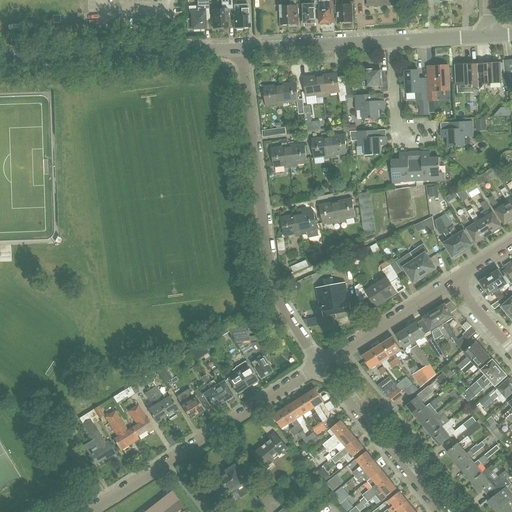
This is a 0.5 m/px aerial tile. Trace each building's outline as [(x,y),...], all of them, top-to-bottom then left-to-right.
[(187,20),(187,29),(188,30),(192,29),(192,30),(205,30),(204,20),(204,7),(209,7),(208,0),(196,0),(197,8),(189,9),(189,20),(187,20)] [(214,20),(213,20),(213,29),(228,28),(227,20),(228,20),(228,10),(232,9),(232,5),(231,0),(220,0),(221,9),(214,9),(214,20)] [(280,0),(281,9),(281,26),(289,25),(289,27),(296,27),(296,25),(297,25),(297,6),(290,6),(289,4),(287,4),(286,0),(280,0)] [(308,0),(309,4),(302,5),(303,25),(305,24),(305,27),(314,26),(314,24),(316,24),(315,5),(315,0),(308,0)] [(315,0),(315,5),(319,5),(320,24),(325,24),(326,24),(327,25),(328,25),(329,25),(330,25),(331,24),(332,23),(331,1),(323,2),(323,0),(315,0)] [(335,0),(336,13),(338,13),(338,23),(344,23),(350,23),(350,22),(351,22),(351,5),(342,5),(341,0),(335,0)] [(241,15),(235,15),(235,29),(242,29),(242,28),(248,27),(248,10),(248,9),(247,4),(240,5),(241,15)] [(483,64),(478,64),(478,69),(479,92),(486,92),(485,84),(501,83),(500,63),(483,64)] [(472,64),(456,65),(456,85),(472,84),(472,93),(479,92),(478,69),(478,64),(472,64)] [(428,83),(429,101),(437,101),(437,91),(449,91),(448,66),(433,66),(434,83),(428,83)] [(364,76),(366,76),(367,87),(381,86),(381,92),(388,91),(387,81),(381,81),(380,69),(373,70),(372,69),(371,70),(371,68),(363,68),(364,76)] [(405,94),(406,94),(416,93),(416,101),(427,100),(426,83),(418,84),(418,71),(404,72),(405,94)] [(345,96),(346,96),(345,85),(345,83),(338,84),(337,74),(320,76),(323,97),(330,96),(330,94),(338,93),(339,102),(346,101),(345,96)] [(323,97),(320,76),(303,78),(306,98),(316,96),(317,98),(323,97)] [(296,83),(280,85),(282,106),(289,105),(289,104),(298,103),(300,113),(304,113),(304,106),(303,99),(298,100),(296,83)] [(351,84),(345,85),(346,96),(353,96),(351,84)] [(282,106),(280,85),(263,87),(266,106),(276,105),(277,107),(282,106)] [(384,110),(384,102),(372,102),(371,95),(354,96),(355,111),(361,111),(362,120),(378,119),(378,110),(384,110)] [(437,101),(429,101),(429,113),(439,113),(438,101),(437,101)] [(511,116),(511,107),(502,107),(493,117),(511,116)] [(472,122),(452,123),(453,129),(441,130),(441,139),(447,138),(447,147),(465,146),(464,137),(473,137),(472,122)] [(285,128),(262,131),(263,137),(286,134),(285,128)] [(357,141),(357,147),(364,147),(364,156),(381,155),(380,146),(386,146),(386,137),(374,138),(373,131),(350,132),(351,142),(357,141)] [(328,137),(331,158),(337,157),(337,156),(347,154),(345,135),(328,137)] [(314,159),(324,157),(324,159),(331,158),(328,137),(311,139),(314,159)] [(287,147),(290,168),(297,167),(297,165),(306,164),(304,145),(287,147)] [(274,168),(285,166),(285,168),(290,168),(287,147),(271,149),(274,168)] [(422,165),(415,166),(416,182),(430,181),(430,182),(443,181),(443,174),(440,174),(439,158),(429,158),(429,152),(421,152),(422,165)] [(391,183),(416,182),(415,166),(408,166),(408,153),(399,154),(400,160),(390,160),(391,183)] [(489,180),(499,174),(495,168),(486,174),(489,180)] [(476,180),(479,185),(485,181),(483,176),(476,180)] [(465,187),(468,193),(478,188),(474,181),(465,187)] [(437,186),(428,187),(428,195),(438,194),(437,186)] [(454,191),(458,197),(466,192),(463,187),(454,191)] [(507,203),(503,205),(511,218),(511,199),(505,188),(500,191),(507,203)] [(511,221),(511,218),(503,205),(499,208),(492,196),(487,199),(504,225),(507,223),(508,224),(511,221)] [(334,202),(339,223),(346,222),(346,219),(355,217),(350,198),(334,202)] [(484,201),(479,204),(483,210),(480,213),(483,218),(493,233),(498,230),(497,229),(501,227),(492,214),(484,201)] [(322,225),(334,222),(334,224),(339,223),(334,202),(318,205),(322,225)] [(296,214),(300,235),(305,234),(306,238),(317,236),(312,211),(307,212),(306,208),(295,211),(296,214)] [(467,212),(475,224),(483,238),(486,236),(487,237),(493,233),(483,218),(479,221),(472,209),(467,212)] [(295,236),(300,235),(296,214),(279,218),(283,237),(295,234),(295,236)] [(483,238),(475,224),(471,226),(463,214),(459,217),(475,243),(478,241),(479,242),(483,239),(482,238),(483,238)] [(441,217),(435,220),(437,230),(440,235),(444,233),(449,240),(444,243),(448,251),(452,257),(454,256),(455,257),(458,255),(458,253),(463,250),(445,225),(441,217)] [(431,218),(423,222),(428,233),(434,230),(431,218)] [(451,221),(445,225),(463,250),(467,248),(468,249),(471,247),(471,245),(472,244),(469,239),(463,231),(459,234),(451,221)] [(284,238),(277,239),(278,252),(285,251),(284,238)] [(380,250),(378,247),(376,243),(370,246),(373,253),(380,250)] [(409,253),(424,276),(425,276),(425,275),(436,269),(426,254),(428,252),(423,244),(409,253)] [(405,269),(411,278),(414,283),(419,279),(420,280),(424,277),(424,276),(409,253),(399,260),(398,258),(390,263),(396,273),(397,274),(405,269)] [(308,266),(305,260),(290,266),(293,272),(308,266)] [(386,277),(375,284),(386,301),(397,294),(391,283),(399,278),(397,274),(396,273),(390,263),(388,260),(380,265),(383,269),(382,270),(386,277)] [(493,274),(489,276),(493,284),(495,283),(500,290),(505,287),(503,285),(508,283),(509,285),(511,283),(511,279),(505,269),(500,273),(498,270),(497,271),(496,270),(492,273),(493,274)] [(506,300),(500,290),(495,283),(493,284),(489,276),(486,278),(485,277),(481,280),(481,281),(480,282),(485,290),(486,289),(489,295),(493,292),(501,304),(506,300)] [(323,279),(324,287),(316,288),(319,308),(320,308),(320,309),(322,308),(323,316),(328,315),(329,319),(335,318),(334,314),(350,311),(349,302),(348,302),(345,283),(334,285),(332,277),(323,279)] [(375,308),(386,301),(375,284),(365,290),(360,283),(354,287),(356,296),(360,303),(369,297),(375,308)] [(508,313),(511,309),(511,296),(507,301),(506,300),(501,304),(502,306),(504,309),(503,311),(506,314),(508,313)] [(433,310),(443,325),(444,327),(447,331),(446,332),(450,339),(451,340),(452,339),(455,343),(459,347),(467,340),(476,331),(471,326),(462,335),(463,336),(458,340),(451,330),(452,327),(450,324),(447,324),(446,322),(453,318),(445,305),(443,305),(443,304),(438,307),(439,308),(434,311),(433,310)] [(432,331),(443,325),(433,310),(433,311),(434,312),(429,314),(429,313),(424,316),(425,317),(424,318),(427,323),(432,331)] [(417,322),(406,329),(414,341),(425,335),(417,322)] [(225,328),(229,334),(245,331),(244,325),(225,328)] [(444,327),(440,330),(443,335),(446,341),(450,339),(446,332),(447,331),(444,327)] [(414,341),(406,329),(396,335),(404,348),(414,341)] [(247,331),(245,331),(229,334),(233,339),(248,337),(247,331)] [(443,354),(433,337),(427,340),(438,357),(443,354)] [(390,356),(393,361),(396,366),(401,363),(395,354),(401,350),(393,338),(383,344),(390,356)] [(471,344),(467,340),(459,347),(462,351),(468,346),(471,344)] [(467,356),(457,365),(458,366),(460,369),(464,366),(469,362),(483,349),(480,347),(481,346),(478,342),(477,343),(476,342),(469,348),(464,353),(467,356)] [(207,353),(201,343),(190,349),(196,359),(207,353)] [(249,343),(236,345),(245,359),(246,359),(247,358),(255,372),(260,379),(265,375),(266,377),(270,374),(269,373),(271,372),(265,363),(266,362),(264,358),(263,359),(262,357),(256,361),(252,356),(256,354),(249,343)] [(383,344),(373,350),(380,363),(390,356),(383,344)] [(425,367),(429,364),(418,347),(414,350),(425,367)] [(464,366),(460,369),(464,374),(474,364),(475,365),(478,368),(486,362),(490,358),(489,356),(490,356),(487,352),(486,352),(485,351),(483,349),(469,362),(464,366)] [(370,369),(380,363),(373,350),(362,357),(370,369)] [(245,360),(234,367),(246,387),(251,384),(252,385),(257,382),(256,381),(257,380),(253,374),(245,360)] [(472,392),(479,385),(499,368),(496,365),(497,364),(494,360),(493,361),(493,360),(482,370),(485,374),(462,394),(465,398),(472,392)] [(171,379),(163,365),(156,370),(165,383),(171,379)] [(436,375),(429,365),(422,370),(428,380),(436,375)] [(246,387),(234,367),(231,369),(235,374),(227,379),(237,393),(238,393),(238,394),(243,391),(242,390),(246,387)] [(502,371),(499,368),(479,385),(472,392),(475,396),(491,381),(495,385),(503,379),(506,376),(506,375),(506,374),(503,371),(502,371)] [(428,380),(422,370),(413,375),(420,385),(428,380)] [(149,374),(143,377),(149,388),(157,400),(166,414),(169,419),(176,415),(174,412),(178,409),(169,396),(164,399),(162,397),(155,385),(153,382),(154,382),(155,381),(153,377),(151,378),(149,374)] [(443,374),(437,378),(443,386),(448,383),(443,374)] [(217,405),(222,403),(210,383),(205,375),(202,377),(210,390),(203,394),(212,409),(213,408),(214,410),(218,407),(217,405)] [(510,394),(511,392),(511,382),(509,379),(504,383),(490,395),(488,394),(479,402),(485,408),(502,393),(507,399),(511,396),(510,394)] [(138,380),(129,386),(134,394),(139,391),(136,388),(141,385),(138,380)] [(213,381),(210,383),(222,403),(226,400),(227,401),(232,398),(231,396),(232,396),(224,382),(216,386),(213,381)] [(404,392),(409,398),(418,390),(413,384),(404,392)] [(128,399),(134,394),(129,386),(112,397),(117,404),(127,397),(128,399)] [(406,406),(414,416),(425,407),(420,402),(432,392),(428,386),(416,396),(417,397),(406,406)] [(386,389),(382,392),(387,398),(389,396),(393,402),(402,395),(398,389),(393,393),(388,387),(386,389)] [(149,388),(144,391),(150,401),(152,404),(153,406),(147,409),(156,423),(161,420),(160,418),(166,414),(157,400),(149,388)] [(185,392),(176,398),(182,407),(189,418),(202,410),(195,399),(196,398),(190,389),(185,392)] [(317,413),(320,419),(323,423),(328,420),(319,405),(324,402),(315,389),(305,395),(314,408),(317,413)] [(305,395),(295,402),(304,415),(314,408),(305,395)] [(425,407),(414,416),(422,426),(438,413),(433,408),(439,403),(435,399),(425,407)] [(511,400),(509,403),(511,406),(511,407),(503,416),(506,419),(511,413),(511,400)] [(293,403),(284,409),(292,422),(295,427),(299,433),(303,430),(299,424),(302,422),(302,416),(304,415),(295,402),(293,403)] [(422,426),(430,436),(450,421),(444,414),(454,407),(451,404),(438,414),(438,413),(422,426)] [(137,425),(131,428),(137,437),(146,432),(148,434),(154,430),(138,405),(128,411),(137,425)] [(104,415),(98,406),(92,410),(99,419),(104,415)] [(282,429),(292,422),(284,409),(274,416),(282,429)] [(138,439),(137,437),(131,428),(127,431),(115,411),(105,417),(117,437),(113,440),(119,449),(132,440),(133,442),(138,439)] [(316,422),(320,419),(317,413),(312,416),(316,422)] [(453,434),(456,438),(466,431),(462,425),(455,431),(451,426),(455,423),(452,419),(450,421),(430,436),(438,446),(448,438),(453,434)] [(488,426),(492,431),(497,427),(499,425),(495,420),(494,420),(488,426)] [(97,431),(91,421),(83,425),(90,436),(99,450),(89,456),(94,464),(104,458),(105,460),(115,454),(107,442),(105,443),(97,431)] [(335,434),(323,445),(326,449),(349,430),(341,421),(331,429),(335,434)] [(476,422),(466,431),(456,438),(460,443),(458,445),(458,444),(446,453),(455,463),(466,454),(462,449),(472,441),(469,438),(481,428),(476,422)] [(294,436),(299,433),(295,427),(290,430),(294,436)] [(499,439),(504,435),(497,427),(492,431),(499,439)] [(341,442),(346,448),(356,439),(349,430),(326,449),(329,452),(341,442)] [(307,436),(303,439),(307,445),(317,437),(313,431),(307,436)] [(262,465),(263,465),(269,460),(271,462),(288,449),(275,433),(268,438),(270,440),(264,445),(253,454),(258,460),(257,460),(259,463),(260,462),(262,465)] [(346,448),(332,459),(335,464),(344,457),(349,462),(355,457),(355,456),(364,449),(356,439),(346,448)] [(477,445),(466,454),(455,463),(463,473),(474,464),(470,459),(485,446),(483,442),(477,446),(477,445)] [(303,449),(300,452),(305,459),(309,463),(314,459),(312,455),(305,448),(303,449)] [(356,460),(364,470),(374,461),(366,452),(356,460)] [(463,473),(471,483),(482,474),(477,467),(481,464),(482,465),(488,460),(488,459),(491,456),(488,453),(474,464),(463,473)] [(367,482),(368,481),(382,470),(374,461),(364,470),(361,472),(356,476),(355,476),(358,480),(363,476),(367,482)] [(493,465),(482,474),(471,483),(479,493),(492,482),(496,487),(507,479),(510,476),(506,471),(495,480),(490,475),(493,472),(492,471),(495,469),(493,465)] [(210,481),(220,497),(229,491),(231,493),(235,491),(234,488),(240,484),(244,489),(250,485),(247,479),(243,482),(233,466),(232,467),(231,466),(225,471),(218,476),(217,475),(211,479),(212,480),(210,481)] [(322,467),(317,471),(320,475),(325,471),(322,467)] [(364,497),(360,500),(361,502),(365,499),(389,479),(382,470),(368,481),(373,487),(363,496),(364,497)] [(332,479),(327,482),(333,490),(338,486),(332,479)] [(397,489),(389,479),(365,499),(368,502),(376,496),(381,502),(397,489)] [(494,511),(495,511),(506,503),(511,498),(511,492),(508,487),(511,484),(507,479),(496,487),(500,492),(487,502),(494,511)] [(183,511),(181,511),(179,509),(183,507),(171,491),(166,495),(160,500),(156,503),(149,508),(145,511),(144,511),(183,511)] [(393,511),(397,510),(407,501),(399,492),(386,503),(390,508),(385,511),(393,511)] [(511,498),(506,503),(495,511),(511,511),(511,510),(511,509),(511,508),(511,498)] [(397,510),(398,511),(412,511),(414,510),(407,501),(397,510)]
